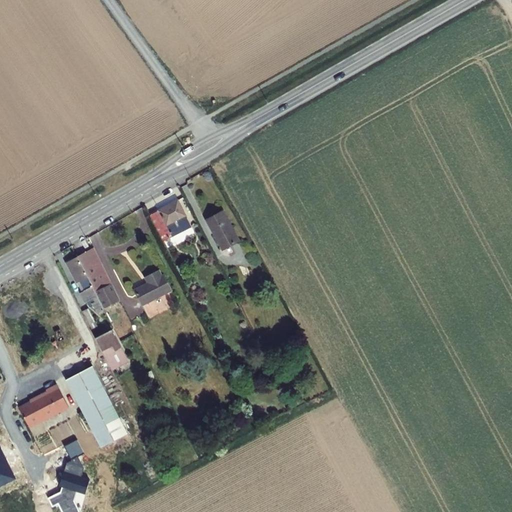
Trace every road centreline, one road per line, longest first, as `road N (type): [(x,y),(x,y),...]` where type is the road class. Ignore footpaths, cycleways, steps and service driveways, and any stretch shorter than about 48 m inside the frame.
road 1 (secondary): [(256,118),(463,0)]
road 2 (track): [(106,0),(206,138)]
road 3 (secondary): [(0,265),(140,184)]
road 4 (secondary): [(256,118),(199,141),(140,184)]
road 5 (secondary): [(140,184),(197,160),(256,118)]
